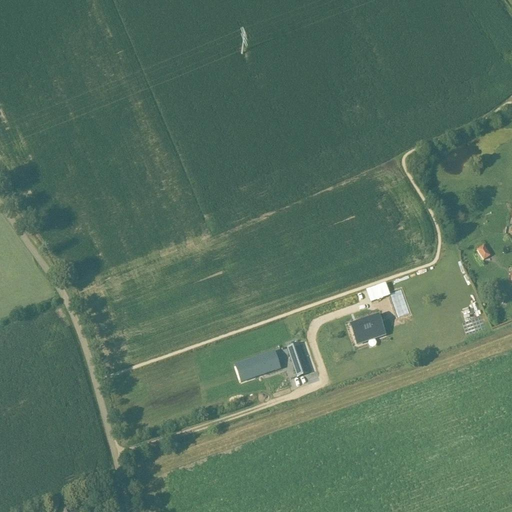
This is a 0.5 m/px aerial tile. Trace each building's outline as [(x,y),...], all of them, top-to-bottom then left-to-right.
[(484,262),(493,257),(486,246),(477,251),(484,262)] [(405,298),(391,302),(397,320),(411,315),(405,298)] [(458,321),(418,331),(421,344),(477,330),(471,309),(456,313),(458,321)] [(378,316),(349,327),(350,327),(357,346),(367,343),(365,338),(372,336),(374,340),(384,337),(377,318),(378,317),(378,316)] [(408,351),(405,345),(404,346),(402,339),(391,343),(396,355),(408,351)] [(298,345),(287,349),(297,379),(308,375),(298,345)] [(368,349),(308,363),(313,384),(373,371),(368,349)] [(385,352),(384,351),(375,357),(379,363),(391,355),(387,350),(385,352)] [(274,354),(241,365),(247,382),(279,371),(274,354)]
